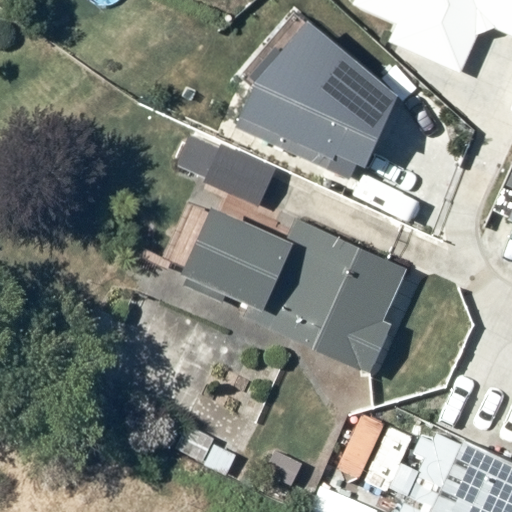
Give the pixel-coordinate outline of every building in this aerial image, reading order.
[(511,0),(351,0),(351,2),(395,22),(387,39),(459,71),(482,21),(511,34),(511,0)] [(275,171),(194,128),(175,164),(256,207),(275,171)] [(251,322),(371,374),(394,327),(384,324),(410,274),(297,225),(288,243),(216,210),(184,281),(255,310),(251,322)] [(187,290),(125,258),(71,362),(192,424),(235,339),(177,310),(187,290)] [(390,422),(358,406),(326,471),(358,487),(390,422)] [(511,511),(511,458),(441,430),(437,441),(424,437),(417,457),(425,461),(421,473),(403,465),(392,489),(410,500),(404,511),(511,511)] [(357,511),(362,501),(321,483),(319,491),(318,491),(308,511),(357,511)]
